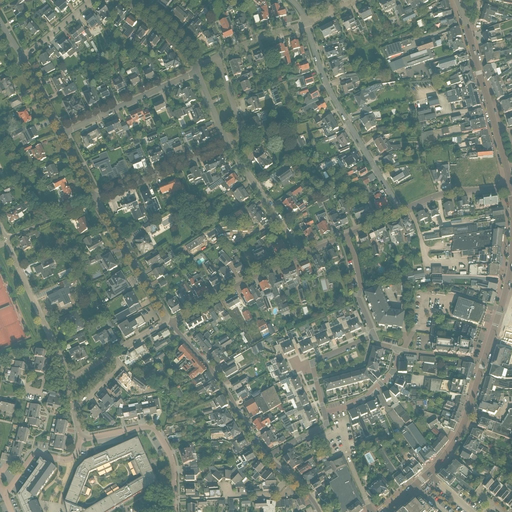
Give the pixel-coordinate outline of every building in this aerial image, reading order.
[(22,13),(18,5),(22,3),(21,3),(25,1),(24,0),(18,0),(20,1),(17,3),(16,2),(10,5),(12,9),(13,8),(15,12),(14,13),(16,16),(16,17),(22,13)] [(62,0),(59,0),(54,4),(57,8),(55,9),(59,14),(61,12),(61,13),(64,11),(64,10),(67,8),(63,2),(62,1),(62,0)] [(268,12),(265,2),(263,0),(253,0),(253,1),(257,3),(260,6),(261,8),(260,8),(262,14),(254,17),(255,23),(260,22),(260,23),(267,21),(266,17),(269,16),(268,12)] [(382,8),(384,10),(385,13),(392,9),(391,8),(395,6),(392,0),(388,0),(383,3),(382,2),(379,3),(381,7),(381,8),(382,8)] [(425,7),(424,4),(422,5),(419,0),(404,0),(407,6),(410,4),(414,12),(425,7)] [(448,1),(440,3),(441,6),(437,7),(438,11),(442,10),(450,8),(448,1)] [(280,10),(278,5),(272,7),(273,12),(269,13),(271,19),(275,18),(275,19),(286,16),(284,8),(280,10)] [(490,13),(495,14),(503,16),(504,13),(491,9),(492,7),(484,5),(482,10),(490,13)] [(96,11),(98,13),(99,14),(98,15),(97,15),(98,16),(99,17),(100,17),(101,18),(103,21),(107,18),(107,17),(108,17),(108,12),(108,11),(107,10),(104,6),(100,9),(99,8),(96,11)] [(175,17),(177,19),(184,12),(185,10),(180,6),(177,8),(172,14),(173,14),(175,16),(175,17)] [(396,8),(400,16),(401,17),(405,15),(401,6),(400,7),(396,8)] [(119,19),(116,23),(117,23),(115,26),(118,28),(127,16),(124,14),(126,11),(122,9),(122,10),(118,7),(114,12),(115,12),(122,17),(119,20),(119,19)] [(371,8),(368,9),(360,13),(359,13),(361,17),(363,21),(372,17),(374,21),(375,21),(376,22),(379,21),(376,14),(374,15),(371,8)] [(450,12),(450,10),(450,8),(442,10),(443,12),(437,13),(433,15),(434,19),(438,17),(442,15),(443,18),(451,15),(452,14),(451,13),(450,12)] [(55,17),(52,13),(52,12),(50,10),(49,9),(47,10),(42,14),(40,10),(39,11),(43,16),(44,16),(49,22),(50,22),(55,18),(55,17)] [(43,16),(39,11),(35,14),(40,20),(43,17),(43,16)] [(189,23),(195,17),(190,13),(188,15),(184,12),(177,19),(180,21),(182,23),(186,20),(189,23)] [(403,23),(415,17),(413,12),(401,18),(403,23)] [(88,18),(85,21),(89,26),(88,27),(91,31),(92,30),(96,27),(97,28),(102,25),(100,23),(98,18),(97,17),(95,14),(92,17),(90,15),(87,17),(88,18)] [(240,21),(235,23),(237,27),(238,26),(240,32),(245,29),(248,28),(246,24),(245,23),(248,22),(245,15),(242,16),(243,19),(240,21)] [(491,18),(489,18),(481,15),(479,21),(490,24),(491,18)] [(363,31),(362,29),(359,23),(355,25),(351,16),(347,18),(348,19),(342,22),(343,23),(342,24),(343,25),(343,24),(346,31),(351,29),(352,32),(354,31),(355,31),(355,30),(358,29),(360,33),(363,31)] [(127,40),(134,31),(131,29),(137,23),(130,17),(128,19),(127,18),(124,22),(126,23),(123,26),(124,26),(123,28),(126,30),(124,34),(125,34),(123,36),(127,40)] [(457,22),(456,21),(455,21),(454,17),(442,21),(441,18),(436,19),(438,25),(440,24),(441,26),(447,24),(448,27),(456,24),(457,23),(457,22)] [(26,21),(23,22),(18,24),(20,27),(25,24),(34,35),(39,31),(33,23),(32,23),(29,19),(26,21)] [(226,19),(219,22),(224,32),(222,33),(224,39),(233,35),(229,28),(226,19)] [(422,20),(416,22),(419,28),(424,26),(422,20)] [(189,29),(192,32),(191,33),(194,35),(193,35),(194,35),(197,38),(202,34),(202,33),(200,30),(200,29),(200,30),(197,27),(201,24),(198,21),(195,24),(192,26),(189,29),(189,30),(189,29)] [(320,30),(324,38),(329,36),(329,35),(335,32),(336,33),(337,32),(338,34),(342,32),(338,25),(333,28),(332,24),(328,26),(328,27),(325,28),(325,27),(320,30)] [(497,41),(496,38),(494,30),(500,29),(498,25),(488,28),(489,32),(487,33),(486,33),(483,34),(481,36),(484,40),(485,40),(485,43),(491,41),(492,42),(497,41)] [(80,27),(75,31),(79,36),(83,40),(81,42),(83,45),(87,42),(84,39),(85,38),(81,34),(84,32),(83,31),(80,27)] [(135,36),(138,38),(141,40),(138,44),(141,47),(142,45),(146,40),(143,38),(144,37),(148,31),(148,30),(146,28),(145,29),(142,27),(138,32),(135,36)] [(461,37),(459,29),(459,28),(451,31),(447,33),(449,38),(447,39),(448,42),(458,39),(457,38),(461,37),(461,36),(461,37)] [(75,31),(70,35),(74,40),(75,41),(76,43),(76,44),(80,42),(81,42),(83,40),(79,36),(75,31)] [(215,38),(214,35),(213,35),(209,36),(208,32),(203,34),(206,38),(209,45),(213,43),(213,44),(216,42),(216,43),(216,42),(214,38),(215,38)] [(155,47),(157,44),(160,40),(154,36),(149,42),(146,40),(143,45),(146,47),(147,45),(150,47),(152,45),(155,47)] [(439,37),(434,39),(437,47),(442,45),(439,37)] [(58,44),(58,45),(62,50),(59,52),(62,56),(65,54),(66,54),(67,54),(73,48),(74,48),(72,45),(72,44),(70,41),(69,40),(66,42),(64,39),(64,40),(58,45),(58,44)] [(411,43),(410,40),(393,45),(391,46),(381,49),(386,60),(389,58),(403,54),(401,48),(410,45),(411,44),(411,43)] [(419,54),(430,50),(434,48),(431,41),(416,46),(419,54)] [(464,45),(463,45),(461,44),(461,41),(455,43),(456,43),(453,44),(454,49),(452,50),(453,53),(459,51),(459,53),(465,51),(464,45)] [(304,53),(303,47),(300,48),(298,42),(291,43),(293,50),(294,54),(300,52),(301,55),(303,55),(305,60),(310,58),(308,52),(304,53)] [(503,43),(482,48),(486,65),(504,60),(506,63),(511,59),(511,56),(507,60),(506,59),(507,59),(503,43)] [(162,55),(165,51),(168,47),(164,44),(158,52),(162,55)] [(286,61),(287,65),(291,64),(290,60),(288,52),(285,53),(283,45),(273,48),(274,53),(278,52),(278,54),(279,54),(280,57),(285,56),(286,61)] [(337,59),(339,58),(342,57),(339,48),(337,48),(336,45),(328,48),(329,51),(326,52),(328,59),(331,58),(332,58),(332,57),(336,56),(337,59)] [(45,52),(46,55),(39,58),(39,59),(40,59),(44,66),(45,68),(42,70),(45,75),(55,70),(52,64),(51,65),(48,59),(50,57),(50,56),(54,53),(58,58),(60,57),(58,53),(54,48),(50,51),(48,50),(45,52)] [(430,50),(419,54),(401,60),(405,69),(433,59),(430,50)] [(254,64),(255,68),(258,67),(257,64),(261,63),(260,60),(264,59),(264,60),(267,59),(266,55),(263,56),(262,57),(260,53),(254,55),(256,62),(256,61),(256,63),(254,64)] [(167,70),(173,67),(175,66),(176,67),(181,65),(177,57),(176,58),(174,54),(167,57),(169,60),(163,63),(167,70)] [(457,65),(456,65),(468,61),(466,54),(454,58),(438,62),(442,74),(453,71),(452,67),(457,65)] [(343,65),(341,61),(344,60),(343,57),(342,57),(339,58),(340,61),(338,62),(330,65),(332,71),(341,68),(340,66),(343,65)] [(229,63),(232,70),(239,67),(243,66),(242,63),(241,60),(229,63)] [(309,73),(309,72),(308,70),(309,69),(307,63),(299,65),(298,63),(295,64),(297,71),(301,69),(302,72),(301,72),(302,75),(309,73)] [(440,75),(438,71),(436,72),(433,64),(430,65),(434,77),(440,75)] [(483,68),(485,74),(496,71),(494,64),(490,65),(491,65),(483,68)] [(468,65),(463,66),(460,67),(462,73),(456,75),(457,76),(458,76),(458,77),(463,76),(463,75),(470,72),(468,65)] [(241,74),(240,70),(244,69),(243,66),(239,67),(232,70),(234,76),(241,74)] [(129,79),(130,82),(132,86),(133,86),(136,84),(135,84),(139,83),(140,83),(136,76),(140,74),(137,67),(134,68),(136,72),(135,73),(134,72),(127,76),(129,79)] [(335,78),(343,75),(345,74),(346,73),(345,70),(344,71),(343,67),(341,68),(332,71),(335,78)] [(489,81),(493,91),(501,87),(499,83),(501,83),(499,80),(505,76),(511,71),(511,68),(503,73),(498,77),(495,78),(494,79),(489,81)] [(144,74),(145,76),(147,81),(151,79),(154,77),(154,78),(155,77),(151,71),(148,72),(147,70),(142,72),(144,74)] [(498,76),(496,71),(485,74),(487,81),(498,76)] [(460,81),(463,80),(465,88),(475,85),(470,72),(463,75),(463,76),(458,77),(459,79),(455,80),(452,81),(451,82),(450,82),(451,86),(461,83),(460,81)] [(57,78),(53,80),(59,92),(62,90),(64,94),(65,97),(72,93),(69,87),(65,89),(61,80),(63,79),(61,75),(59,77),(57,78)] [(313,83),(311,76),(304,79),(303,80),(302,76),(293,79),(294,81),(298,79),(301,89),(306,88),(305,85),(306,85),(313,83)] [(358,77),(346,79),(347,82),(347,83),(341,85),(345,95),(349,93),(349,94),(352,94),(351,91),(353,90),(351,84),(359,81),(358,79),(358,77)] [(114,85),(116,88),(118,93),(125,89),(120,78),(116,79),(117,81),(113,83),(114,85)] [(8,79),(1,83),(0,80),(0,89),(1,90),(3,93),(6,92),(10,98),(16,95),(15,93),(14,91),(13,91),(11,87),(12,86),(9,80),(8,79)] [(85,98),(89,107),(93,105),(96,103),(96,102),(94,99),(94,98),(97,96),(90,79),(86,81),(88,85),(88,86),(90,91),(87,92),(89,96),(85,98)] [(110,86),(108,81),(107,81),(106,79),(102,81),(104,85),(100,87),(102,91),(99,93),(102,99),(103,99),(106,98),(105,98),(109,96),(110,96),(107,89),(108,87),(110,86)] [(245,92),(246,95),(251,93),(247,81),(239,84),(241,93),(245,92)] [(375,96),(373,93),(383,88),(381,85),(375,86),(357,93),(359,96),(355,98),(360,109),(366,107),(365,105),(366,104),(363,98),(368,95),(370,99),(371,100),(372,100),(373,100),(374,100),(375,99),(375,98),(375,96)] [(478,97),(475,85),(465,88),(455,91),(450,92),(447,93),(448,98),(450,97),(451,103),(457,102),(465,100),(478,97)] [(506,88),(505,86),(501,87),(493,91),(497,100),(505,97),(507,96),(506,92),(503,93),(502,90),(506,88)] [(283,107),(276,87),(272,88),(273,93),(271,94),(275,106),(277,105),(278,108),(283,107)] [(189,103),(190,103),(196,100),(193,94),(192,94),(189,89),(183,91),(183,92),(181,91),(177,90),(175,96),(178,97),(179,94),(182,95),(186,94),(189,103)] [(316,90),(309,94),(310,95),(308,96),(308,98),(310,101),(313,100),(319,96),(319,95),(318,93),(317,93),(316,90)] [(261,110),(258,99),(258,98),(257,95),(255,95),(255,96),(252,97),(253,100),(247,102),(249,106),(247,106),(248,107),(248,106),(249,110),(251,110),(252,113),(253,112),(254,113),(254,114),(260,112),(259,112),(259,110),(261,110)] [(18,97),(9,102),(12,109),(22,104),(18,97)] [(478,97),(465,100),(466,108),(472,107),(472,108),(481,106),(478,97)] [(85,109),(83,105),(81,100),(75,103),(72,98),(63,102),(64,103),(65,103),(67,106),(65,107),(68,113),(69,113),(71,116),(70,116),(71,119),(81,115),(79,112),(85,109)] [(439,105),(437,98),(428,100),(429,108),(439,105)] [(511,98),(501,103),(505,114),(509,113),(511,111),(511,98)] [(166,108),(165,106),(163,102),(153,106),(156,113),(160,111),(160,110),(166,108)] [(314,104),(312,104),(313,107),(314,109),(313,109),(314,111),(318,109),(320,112),(322,111),(326,108),(323,102),(320,104),(318,105),(316,106),(315,107),(314,104)] [(190,103),(189,103),(185,105),(186,107),(172,113),(174,117),(175,117),(177,121),(181,119),(180,118),(188,115),(188,114),(191,113),(195,124),(205,120),(203,115),(202,115),(199,110),(194,112),(193,110),(191,105),(190,103)] [(303,110),(301,111),(302,114),(304,113),(313,109),(314,109),(313,107),(312,104),(302,109),(303,110)] [(431,114),(430,108),(417,112),(418,117),(431,114)] [(24,125),(27,123),(32,121),(32,120),(30,117),(29,117),(25,110),(18,113),(24,125)] [(141,110),(135,112),(139,120),(142,119),(144,123),(151,119),(147,111),(144,112),(144,113),(142,114),(141,110)] [(131,124),(139,120),(135,112),(130,115),(131,119),(129,120),(129,119),(126,121),(129,127),(132,125),(131,124)] [(254,130),(263,127),(262,122),(266,121),(265,116),(267,116),(266,112),(257,115),(258,118),(249,121),(251,125),(252,125),(254,130)] [(424,116),(418,117),(417,117),(418,124),(426,122),(426,121),(436,118),(435,113),(424,116)] [(373,122),(376,120),(373,115),(370,117),(361,122),(364,127),(373,122)] [(484,119),(483,115),(475,116),(470,117),(467,118),(464,119),(465,124),(477,121),(484,119)] [(318,116),(313,119),(316,125),(321,122),(318,116)] [(334,122),(331,116),(323,120),(325,125),(324,126),(325,128),(334,122)] [(477,121),(465,124),(460,125),(462,133),(472,131),(472,134),(478,133),(479,133),(487,131),(484,119),(477,121)] [(129,130),(125,123),(120,125),(118,121),(115,122),(114,122),(112,123),(112,124),(111,124),(115,133),(117,136),(125,132),(130,141),(133,140),(129,130)] [(330,133),(338,128),(339,127),(337,125),(336,126),(334,122),(325,128),(322,129),(323,131),(327,129),(330,133)] [(373,122),(364,127),(367,132),(376,127),(373,122)] [(112,134),(115,133),(111,124),(108,125),(105,127),(110,138),(113,137),(112,134)] [(38,137),(34,129),(28,132),(26,127),(15,131),(18,135),(22,133),(28,144),(35,140),(34,139),(38,137)] [(93,145),(91,141),(92,141),(91,137),(96,135),(97,137),(101,135),(100,133),(98,128),(95,130),(94,130),(87,134),(82,137),(86,144),(85,144),(87,148),(86,148),(87,148),(93,145)] [(193,129),(190,130),(184,133),(186,136),(191,134),(193,137),(196,136),(200,134),(203,141),(210,138),(205,128),(198,131),(195,133),(193,129)] [(472,135),(469,136),(470,139),(470,141),(471,141),(476,140),(481,139),(481,138),(488,137),(487,131),(479,133),(478,133),(478,135),(473,136),(472,135)] [(149,143),(158,139),(156,133),(146,137),(149,143)] [(336,134),(327,138),(324,139),(325,139),(322,140),(323,143),(329,141),(337,138),(336,134)] [(345,147),(350,144),(345,134),(340,137),(336,139),(341,149),(339,150),(340,153),(349,149),(348,146),(346,147),(345,147)] [(304,145),(299,137),(294,140),(298,148),(304,145)] [(468,142),(465,143),(467,149),(470,148),(469,143),(471,143),(472,145),(475,145),(475,147),(482,145),(490,144),(488,137),(481,138),(481,139),(476,140),(471,141),(470,141),(470,142),(468,142)] [(175,145),(173,139),(168,142),(166,138),(160,140),(166,155),(171,152),(174,151),(175,154),(182,151),(181,148),(182,147),(180,143),(175,145)] [(376,142),(374,143),(377,148),(384,145),(383,143),(383,142),(386,141),(384,138),(381,140),(380,138),(376,139),(375,140),(376,142)] [(384,145),(377,148),(380,154),(385,151),(387,153),(393,150),(393,151),(400,150),(400,146),(391,146),(388,142),(384,145)] [(163,157),(161,151),(163,150),(160,143),(158,144),(160,149),(155,151),(155,150),(152,151),(147,153),(149,157),(150,157),(152,163),(159,160),(159,159),(163,157)] [(476,150),(477,153),(487,152),(492,151),(490,144),(482,145),(475,147),(471,148),(472,151),(476,150)] [(41,161),(41,162),(46,159),(44,155),(45,155),(40,146),(36,148),(28,152),(30,156),(34,154),(36,159),(35,159),(37,163),(41,161)] [(134,156),(128,158),(130,163),(131,163),(132,165),(132,167),(133,166),(135,170),(143,167),(141,164),(141,162),(142,162),(142,163),(145,162),(146,162),(143,155),(140,149),(136,151),(138,155),(134,157),(134,156)] [(263,171),(273,164),(269,159),(268,161),(266,159),(259,149),(255,152),(258,157),(254,159),(258,164),(263,171)] [(395,163),(391,156),(394,154),(393,152),(392,151),(387,154),(389,157),(384,160),(388,167),(390,166),(392,169),(395,167),(399,165),(397,162),(395,163)] [(356,165),(356,164),(361,162),(356,153),(352,155),(352,156),(343,161),(344,164),(346,163),(349,168),(356,164),(356,165)] [(111,171),(107,162),(109,161),(106,154),(100,156),(92,159),(95,167),(96,166),(97,169),(99,168),(101,173),(106,171),(109,181),(114,179),(114,178),(117,176),(117,175),(121,174),(119,169),(124,166),(123,162),(119,164),(119,165),(117,166),(118,167),(116,168),(116,169),(111,171)] [(223,177),(226,175),(231,172),(230,172),(228,173),(227,170),(225,167),(226,167),(225,166),(224,162),(224,161),(223,158),(216,160),(217,161),(219,167),(220,169),(222,174),(223,177)] [(493,158),(476,159),(477,183),(489,182),(489,170),(494,170),(493,158)] [(288,170),(294,166),(295,165),(294,163),(296,161),(295,159),(292,161),(292,160),(282,167),(284,170),(280,173),(279,173),(278,174),(277,175),(278,176),(277,177),(284,186),(287,184),(285,181),(289,179),(290,180),(293,177),(288,170)] [(219,167),(217,161),(212,163),(212,162),(208,164),(208,165),(204,167),(205,167),(207,173),(204,174),(209,184),(210,185),(214,182),(210,172),(211,171),(210,170),(219,167)] [(51,178),(52,178),(54,177),(55,177),(55,176),(58,175),(58,174),(54,167),(54,166),(47,170),(42,172),(44,174),(48,173),(51,178)] [(367,173),(364,167),(360,169),(359,167),(352,171),(353,173),(357,171),(360,177),(367,173)] [(209,184),(204,174),(200,175),(197,168),(190,171),(192,175),(191,175),(187,177),(189,181),(193,180),(193,179),(194,179),(195,181),(200,179),(200,181),(202,180),(206,185),(209,184)] [(396,174),(390,178),(394,183),(397,181),(398,183),(399,183),(398,182),(401,181),(399,178),(402,176),(405,175),(407,173),(408,173),(406,168),(393,170),(396,174)] [(433,171),(430,171),(434,182),(435,182),(435,183),(437,183),(438,182),(438,181),(441,181),(441,182),(441,185),(445,184),(447,184),(446,179),(449,178),(448,170),(445,170),(437,172),(437,171),(433,171)] [(216,183),(208,188),(211,192),(220,185),(223,189),(228,186),(230,189),(235,185),(234,185),(239,181),(234,175),(225,181),(225,182),(224,183),(221,179),(220,180),(216,183)] [(66,177),(61,180),(47,187),(50,193),(61,187),(63,191),(65,196),(62,198),(64,202),(74,197),(69,188),(68,189),(65,184),(63,185),(61,180),(66,178),(66,177)] [(160,190),(162,194),(162,195),(174,190),(175,192),(179,190),(178,188),(181,187),(182,190),(185,189),(183,184),(180,185),(178,179),(168,183),(168,184),(165,185),(166,187),(160,190)] [(11,191),(10,191),(14,189),(13,186),(9,187),(3,190),(5,193),(6,196),(0,198),(4,206),(10,204),(8,199),(10,198),(9,195),(7,192),(11,191)] [(294,197),(302,191),(299,186),(290,192),(294,197)] [(240,204),(244,201),(249,198),(242,189),(238,192),(235,194),(233,190),(226,194),(229,198),(234,195),(240,204)] [(155,212),(161,209),(156,197),(152,199),(149,191),(141,194),(145,204),(149,202),(149,204),(152,203),(154,207),(153,208),(155,212)] [(389,207),(385,199),(383,200),(379,191),(376,193),(377,196),(383,209),(389,207)] [(383,209),(377,196),(376,193),(373,194),(377,203),(374,204),(378,212),(383,209)] [(493,206),(498,205),(496,196),(496,195),(483,197),(483,196),(483,197),(483,199),(478,200),(478,199),(478,200),(477,201),(476,201),(476,202),(477,204),(476,204),(477,204),(478,205),(478,206),(479,206),(479,205),(480,205),(480,208),(484,207),(488,206),(488,207),(489,207),(489,206),(493,206)] [(287,201),(283,204),(287,209),(293,204),(296,202),(297,201),(295,199),(293,197),(287,201)] [(461,203),(457,203),(459,212),(463,212),(462,207),(468,206),(467,199),(466,199),(465,198),(464,199),(461,199),(461,203)] [(146,217),(142,207),(139,208),(135,199),(124,204),(121,205),(123,209),(126,208),(127,211),(134,208),(138,220),(146,217)] [(25,204),(18,206),(14,208),(16,212),(8,216),(11,223),(14,222),(15,223),(19,221),(19,219),(17,216),(27,209),(25,205),(31,202),(30,201),(25,204)] [(293,204),(287,209),(290,215),(294,212),(298,209),(301,212),(306,208),(301,202),(298,204),(296,202),(293,204)] [(447,217),(447,214),(454,213),(452,203),(444,205),(445,210),(443,211),(444,218),(447,217)] [(366,204),(359,207),(363,217),(370,214),(366,206),(366,204)] [(255,217),(259,223),(262,227),(266,224),(263,221),(266,219),(261,212),(260,213),(254,205),(247,210),(254,219),(255,217)] [(439,216),(438,212),(439,211),(438,209),(437,209),(436,206),(428,208),(431,216),(435,215),(436,217),(439,216)] [(357,220),(363,217),(359,207),(356,208),(358,212),(354,213),(357,220)] [(342,226),(348,223),(344,214),(347,213),(345,209),(342,210),(343,213),(340,214),(337,215),(339,219),(342,226)] [(241,210),(234,214),(237,218),(244,214),(241,210)] [(420,222),(423,220),(424,220),(425,224),(429,223),(429,224),(432,223),(430,217),(427,218),(426,215),(425,215),(424,212),(417,215),(418,215),(420,221),(420,222)] [(327,224),(330,223),(326,214),(325,213),(316,217),(319,225),(318,225),(320,231),(322,230),(323,234),(325,233),(325,234),(328,233),(328,232),(330,231),(327,224)] [(342,226),(339,219),(337,215),(333,217),(331,213),(327,215),(331,224),(333,223),(336,229),(342,226)] [(77,221),(81,226),(77,229),(80,234),(84,232),(90,228),(84,219),(81,220),(80,219),(78,216),(73,219),(76,222),(77,221)] [(411,233),(408,226),(410,224),(408,219),(407,219),(407,218),(406,219),(405,219),(404,219),(405,220),(402,221),(404,227),(403,228),(405,232),(407,235),(411,233)] [(154,220),(143,227),(147,234),(150,232),(158,227),(154,220)] [(312,220),(309,222),(304,224),(307,229),(303,231),(304,233),(305,237),(306,236),(308,241),(314,238),(309,226),(311,226),(311,225),(313,223),(312,220)] [(491,230),(494,230),(495,230),(504,229),(505,229),(504,220),(491,222),(492,226),(490,226),(491,230)] [(394,224),(399,237),(400,236),(401,237),(402,237),(400,231),(403,230),(400,222),(399,222),(397,223),(394,224)] [(394,224),(391,225),(390,225),(389,226),(388,227),(391,234),(394,233),(396,239),(397,243),(400,242),(399,238),(399,237),(394,224)] [(382,235),(383,237),(384,238),(383,238),(384,241),(389,239),(384,225),(373,230),(376,238),(378,242),(381,240),(379,236),(382,235)] [(425,241),(453,237),(478,233),(477,230),(477,226),(450,229),(451,231),(447,231),(445,230),(445,232),(441,232),(441,235),(425,237),(425,241)] [(504,232),(504,230),(504,229),(495,230),(494,230),(491,230),(482,232),(478,233),(453,237),(453,241),(473,237),(483,236),(501,236),(503,236),(504,233),(504,232)] [(39,237),(39,235),(37,231),(19,238),(20,241),(19,241),(24,251),(30,248),(26,239),(35,235),(36,238),(39,237)] [(139,240),(136,241),(138,245),(137,246),(140,251),(141,251),(143,254),(148,251),(147,251),(152,248),(152,247),(153,246),(151,242),(149,243),(149,242),(148,239),(147,239),(146,237),(144,238),(142,235),(138,238),(139,240)] [(359,239),(361,245),(365,243),(368,249),(371,247),(368,242),(369,241),(366,236),(359,239)] [(500,249),(501,236),(483,236),(473,237),(453,241),(452,253),(461,252),(468,251),(472,250),(492,248),(500,249)] [(90,252),(98,247),(100,251),(104,249),(102,245),(103,245),(100,239),(92,243),(89,237),(83,241),(87,246),(86,246),(90,252)] [(196,240),(180,250),(184,256),(200,245),(203,243),(200,237),(196,240)] [(257,242),(259,246),(256,247),(258,251),(257,251),(256,251),(256,253),(253,254),(256,260),(265,256),(262,250),(261,248),(264,246),(260,240),(257,242)] [(278,242),(275,243),(275,244),(271,245),(276,255),(279,253),(279,252),(285,249),(283,242),(279,244),(278,242)] [(461,258),(468,257),(477,257),(481,256),(487,256),(500,257),(501,249),(500,249),(492,248),(472,250),(468,251),(461,252),(461,258)] [(149,267),(153,264),(161,260),(155,251),(151,253),(153,256),(151,257),(150,255),(145,258),(146,260),(145,260),(149,267)] [(222,257),(228,265),(232,262),(225,254),(224,254),(222,251),(219,253),(222,257)] [(337,257),(336,254),(335,254),(334,251),(331,252),(330,251),(329,252),(329,253),(328,253),(332,265),(340,262),(338,257),(337,257)] [(109,271),(117,267),(110,255),(102,259),(102,260),(101,261),(108,272),(109,271)] [(170,261),(169,260),(170,259),(168,255),(162,259),(165,264),(170,261)] [(322,261),(322,260),(320,260),(319,256),(313,259),(315,265),(317,271),(325,268),(323,263),(324,263),(323,261),(322,261)] [(499,266),(500,257),(487,256),(481,256),(480,265),(499,266)] [(34,268),(34,269),(37,274),(40,272),(41,272),(43,275),(42,275),(44,279),(53,275),(49,267),(55,264),(52,257),(40,263),(41,265),(34,269),(34,268)] [(228,265),(222,257),(219,259),(225,267),(228,265)] [(232,262),(232,264),(235,268),(234,268),(237,273),(244,270),(237,257),(234,258),(235,260),(232,262)] [(303,272),(305,277),(313,274),(311,269),(308,262),(299,266),(302,272),(303,272)] [(493,278),(498,279),(499,267),(470,265),(469,276),(493,278)] [(217,272),(216,271),(213,266),(212,267),(210,268),(207,270),(207,271),(211,276),(217,272)] [(163,276),(160,272),(165,270),(163,267),(159,269),(153,273),(157,280),(163,276)] [(232,276),(227,268),(225,269),(225,268),(220,271),(222,275),(225,280),(232,276)] [(291,268),(288,270),(291,278),(293,282),(299,280),(298,279),(299,278),(298,275),(295,268),(291,269),(291,268)] [(286,284),(288,287),(294,284),(293,282),(291,278),(288,270),(285,271),(285,272),(282,273),(285,281),(286,284)] [(415,282),(420,281),(425,280),(424,270),(413,272),(414,275),(415,281),(415,282)] [(125,290),(122,284),(125,282),(124,280),(125,280),(121,273),(115,276),(116,277),(112,279),(115,285),(111,287),(113,290),(110,291),(109,291),(109,292),(107,293),(111,299),(115,297),(115,296),(125,290)] [(209,282),(210,283),(212,287),(219,283),(214,274),(211,276),(213,280),(212,280),(209,282)] [(198,298),(203,295),(193,277),(192,278),(189,275),(186,276),(189,281),(190,281),(192,286),(194,285),(197,290),(194,292),(198,298)] [(204,286),(198,275),(193,277),(203,295),(208,293),(204,286)] [(273,275),(268,277),(270,284),(273,292),(272,292),(275,299),(279,297),(276,288),(280,287),(281,287),(282,287),(283,286),(283,285),(281,280),(276,282),(273,275)] [(432,283),(432,284),(442,284),(442,280),(436,279),(436,276),(432,276),(432,280),(432,283)] [(63,282),(66,287),(73,284),(70,278),(63,282)] [(478,283),(478,287),(483,288),(491,290),(496,291),(498,282),(493,281),(490,280),(489,286),(478,283)] [(266,282),(260,284),(262,289),(265,297),(271,294),(268,286),(266,282)] [(401,283),(393,285),(397,296),(405,297),(404,286),(404,283),(401,283)] [(261,304),(259,300),(261,299),(257,291),(254,286),(249,289),(251,293),(255,300),(257,303),(256,303),(257,306),(261,304)] [(65,306),(69,304),(71,303),(64,289),(58,292),(59,293),(56,294),(56,293),(48,297),(50,302),(51,304),(52,304),(59,301),(58,299),(61,298),(65,306)] [(377,289),(365,294),(379,326),(385,326),(385,328),(388,329),(388,327),(402,329),(403,316),(388,314),(377,289)] [(247,302),(249,306),(251,306),(255,304),(252,297),(251,297),(247,290),(242,293),(245,299),(246,299),(247,302)] [(178,291),(175,293),(180,301),(182,303),(184,307),(190,304),(188,301),(191,299),(189,296),(188,297),(186,293),(184,295),(183,293),(181,295),(178,291)] [(129,309),(120,314),(123,319),(137,312),(134,307),(138,304),(137,301),(133,293),(123,298),(129,309)] [(494,305),(495,299),(483,295),(482,301),(486,303),(485,303),(494,305)] [(172,300),(167,303),(169,307),(169,308),(173,314),(180,310),(178,306),(178,305),(180,304),(175,297),(172,299),(172,300)] [(275,298),(274,299),(275,300),(278,307),(277,307),(278,309),(280,315),(290,311),(288,303),(282,306),(280,301),(281,301),(279,297),(275,299),(275,298)] [(235,306),(240,303),(237,298),(232,300),(226,304),(229,309),(235,306)] [(263,300),(267,311),(271,309),(267,298),(263,300)] [(487,308),(474,304),(463,301),(458,299),(455,311),(454,311),(453,311),(452,311),(451,312),(451,313),(451,314),(451,315),(451,316),(452,316),(453,316),(453,317),(481,326),(487,308)] [(220,305),(215,308),(217,312),(219,315),(221,314),(223,316),(222,316),(225,321),(230,318),(228,313),(225,315),(224,312),(220,305)] [(208,311),(214,322),(218,319),(213,309),(208,311)] [(243,314),(245,318),(247,322),(252,319),(248,311),(243,314)] [(355,318),(351,319),(356,331),(358,330),(361,329),(358,323),(361,322),(357,311),(353,312),(355,318)] [(80,330),(84,329),(76,312),(72,314),(63,318),(58,321),(58,320),(58,321),(61,328),(62,328),(65,326),(67,326),(66,325),(68,325),(68,324),(71,322),(75,333),(80,330)] [(118,327),(125,339),(135,334),(132,330),(133,329),(133,330),(136,328),(135,328),(136,327),(137,329),(145,324),(141,316),(132,322),(129,324),(127,321),(118,327)] [(200,316),(193,319),(198,330),(205,326),(203,322),(200,316)] [(344,316),(341,318),(345,329),(348,328),(350,333),(354,332),(356,331),(351,319),(346,321),(344,316)] [(343,330),(345,329),(341,318),(337,319),(339,324),(335,326),(340,339),(342,338),(342,337),(345,335),(343,330)] [(198,330),(193,319),(186,323),(190,330),(196,327),(198,330)] [(217,324),(220,322),(218,319),(214,322),(210,324),(216,333),(219,331),(216,326),(218,325),(217,324)] [(476,332),(477,328),(457,321),(456,326),(476,332)] [(268,330),(266,326),(264,322),(257,326),(261,333),(268,330)] [(328,323),(325,325),(329,336),(332,335),(335,340),(338,339),(338,340),(340,339),(335,326),(330,328),(328,323)] [(271,324),(266,326),(268,330),(271,336),(276,334),(271,324)] [(327,337),(329,336),(325,325),(321,326),(323,331),(319,333),(324,345),(326,344),(329,342),(327,337)] [(473,341),(476,332),(456,326),(454,330),(462,332),(460,337),(466,339),(473,341)] [(96,334),(102,345),(109,341),(111,340),(113,343),(117,341),(115,337),(111,330),(106,333),(104,329),(96,334)] [(154,340),(157,339),(162,336),(164,339),(170,335),(167,329),(152,337),(154,340)] [(312,330),(309,332),(314,343),(316,341),(319,347),(322,345),(322,346),(324,345),(319,333),(314,335),(312,330)] [(80,344),(84,342),(87,341),(84,336),(86,335),(84,332),(77,335),(77,334),(72,336),(74,341),(77,339),(80,344)] [(197,336),(194,339),(199,346),(206,341),(209,338),(211,336),(207,332),(204,335),(205,336),(203,338),(200,334),(197,336)] [(239,334),(245,344),(247,342),(241,332),(239,334)] [(311,344),(314,343),(309,332),(305,333),(307,338),(303,340),(308,352),(310,351),(313,349),(311,344)] [(501,340),(499,346),(511,349),(511,354),(508,367),(507,371),(509,371),(511,370),(511,333),(505,332),(504,338),(506,339),(505,341),(501,340)] [(292,345),(295,344),(293,339),(290,333),(287,335),(289,340),(285,342),(290,353),(292,352),(291,352),(294,351),(292,345)] [(220,345),(229,339),(227,336),(218,341),(220,345)] [(435,336),(434,344),(433,351),(453,353),(454,353),(458,354),(459,353),(471,355),(471,354),(473,354),(473,349),(472,349),(473,343),(468,342),(458,340),(459,339),(440,337),(435,336)] [(293,339),(295,344),(297,350),(301,348),(303,354),(306,352),(306,353),(308,352),(303,340),(298,342),(296,337),(293,339)] [(232,342),(229,339),(220,345),(222,348),(232,342)] [(290,353),(285,342),(284,340),(283,339),(278,341),(279,345),(278,346),(277,345),(274,347),(276,353),(282,350),(284,355),(287,354),(288,354),(290,353)] [(165,341),(161,343),(160,344),(159,342),(155,345),(156,347),(154,347),(157,351),(167,345),(168,345),(165,341)] [(206,341),(199,346),(200,346),(206,354),(210,350),(212,348),(206,341)] [(265,351),(261,342),(255,346),(256,346),(258,350),(259,353),(265,351)] [(145,353),(148,351),(145,345),(142,347),(140,345),(134,348),(135,351),(135,350),(139,357),(141,356),(140,354),(144,351),(145,353)] [(177,355),(179,357),(188,349),(185,345),(178,350),(180,352),(177,355)] [(84,351),(82,352),(79,347),(68,352),(71,358),(74,357),(75,360),(77,360),(77,362),(87,357),(84,351)] [(494,355),(491,366),(501,369),(502,365),(508,367),(511,354),(511,351),(505,349),(501,348),(500,348),(497,347),(494,355)] [(45,355),(46,352),(36,349),(35,357),(37,357),(43,358),(44,355),(45,355)] [(185,358),(192,353),(188,349),(179,357),(177,359),(179,361),(181,359),(181,360),(184,357),(185,358)] [(211,356),(214,360),(223,354),(219,349),(211,356)] [(130,363),(130,362),(139,357),(135,350),(135,351),(129,354),(128,352),(121,356),(125,362),(127,365),(130,363)] [(230,360),(241,354),(239,351),(234,354),(228,358),(230,360)] [(154,364),(165,357),(163,353),(162,354),(160,352),(156,355),(157,357),(153,360),(152,361),(154,364)] [(183,369),(196,357),(192,354),(186,359),(185,360),(186,361),(180,366),(183,369)] [(227,358),(225,356),(223,354),(214,360),(218,365),(227,358)] [(145,365),(152,361),(153,360),(151,356),(143,361),(145,365)] [(45,366),(46,363),(44,363),(45,359),(47,359),(43,358),(37,357),(35,364),(45,366)] [(199,361),(196,357),(183,369),(185,371),(186,372),(191,368),(190,367),(192,365),(193,367),(199,361)] [(270,374),(274,372),(285,367),(285,365),(284,365),(283,362),(278,364),(276,358),(270,361),(271,364),(272,364),(273,366),(272,366),(272,365),(267,367),(270,374)] [(229,368),(223,372),(225,375),(225,376),(226,376),(227,377),(237,371),(233,364),(235,363),(233,359),(229,361),(226,363),(229,368)] [(370,361),(369,364),(378,367),(379,361),(369,359),(369,361),(370,361)] [(407,367),(408,367),(413,367),(414,362),(413,362),(410,361),(407,361),(404,361),(402,360),(402,364),(399,364),(398,373),(403,373),(407,374),(407,367)] [(458,368),(473,371),(475,366),(467,364),(467,362),(464,361),(459,360),(458,368)] [(12,368),(24,371),(25,368),(23,367),(24,364),(25,364),(26,364),(16,361),(14,368),(12,368)] [(191,377),(203,366),(200,362),(194,368),(195,369),(191,373),(191,372),(187,376),(190,378),(191,377)] [(33,371),(43,373),(45,366),(35,364),(33,371)] [(381,376),(377,372),(378,367),(369,364),(367,370),(371,370),(370,372),(378,380),(381,376)] [(435,375),(436,370),(436,367),(424,364),(423,373),(435,375)] [(491,370),(489,376),(494,377),(498,379),(498,378),(501,379),(501,378),(506,379),(511,379),(511,370),(509,371),(507,371),(508,367),(502,365),(501,369),(491,366),(490,369),(491,370)] [(197,377),(200,374),(201,375),(207,370),(203,366),(191,377),(190,378),(192,381),(196,376),(197,377)] [(286,369),(285,367),(274,372),(276,377),(277,378),(278,377),(279,379),(278,379),(280,383),(285,380),(283,374),(287,372),(286,369)] [(12,368),(10,375),(20,377),(21,374),(20,374),(20,370),(24,371),(12,368)] [(470,381),(473,371),(458,368),(456,368),(455,371),(462,372),(461,374),(460,379),(470,381)] [(366,371),(361,372),(363,382),(369,380),(368,380),(369,380),(373,384),(376,381),(370,375),(367,376),(366,371)] [(213,379),(209,372),(194,381),(197,385),(201,383),(202,385),(203,384),(206,382),(207,383),(213,379)] [(363,382),(361,372),(358,373),(358,372),(355,373),(358,383),(363,382)] [(128,378),(127,377),(123,374),(117,380),(122,385),(124,387),(128,383),(128,384),(131,381),(128,378)] [(20,377),(10,375),(9,382),(18,384),(19,384),(17,383),(18,380),(19,380),(20,377)] [(136,377),(132,382),(144,391),(148,386),(141,381),(139,379),(136,377)] [(248,385),(251,383),(247,377),(232,386),(235,392),(242,387),(240,384),(245,381),(248,385)] [(411,385),(412,378),(403,377),(402,380),(400,380),(399,381),(397,380),(396,381),(395,384),(395,385),(398,387),(405,390),(407,385),(411,385)] [(286,384),(288,389),(300,383),(299,381),(299,382),(297,378),(292,381),(291,378),(285,380),(280,383),(281,386),(286,384)] [(337,378),(334,378),(337,389),(342,387),(340,378),(337,379),(337,378)] [(511,382),(506,383),(506,384),(491,379),(486,378),(482,390),(491,393),(493,386),(505,389),(511,389),(511,382)] [(425,379),(424,391),(440,393),(446,393),(464,398),(467,384),(463,383),(425,379)] [(219,390),(214,381),(196,392),(198,395),(205,391),(206,392),(208,390),(211,391),(213,394),(219,390)] [(285,395),(287,399),(298,394),(296,391),(302,389),(300,386),(301,385),(300,383),(288,389),(290,393),(285,395)] [(117,398),(119,396),(118,394),(121,392),(113,384),(108,390),(117,398)] [(239,398),(239,399),(246,395),(244,391),(249,388),(247,386),(242,388),(243,389),(236,393),(237,396),(238,397),(239,398)] [(263,415),(278,406),(281,405),(281,404),(274,387),(261,394),(261,395),(244,405),(252,418),(262,412),(263,415)] [(410,393),(404,390),(405,390),(398,387),(397,389),(396,389),(395,390),(394,388),(393,388),(389,391),(391,393),(396,399),(401,394),(409,398),(410,393)] [(391,407),(393,410),(399,405),(398,403),(400,402),(391,393),(390,394),(389,394),(388,393),(388,392),(383,394),(383,395),(386,402),(391,400),(394,404),(391,406),(391,407)] [(466,399),(464,398),(446,393),(446,394),(452,396),(451,402),(452,403),(464,406),(466,399)] [(103,405),(107,408),(111,404),(113,402),(109,398),(104,394),(99,399),(104,404),(103,405)] [(299,397),(298,394),(287,399),(288,402),(293,400),(295,404),(308,399),(307,397),(305,397),(304,394),(299,397)] [(228,406),(223,396),(216,400),(215,398),(212,400),(217,408),(220,406),(222,409),(228,406)] [(380,410),(385,408),(380,396),(375,398),(380,410)] [(501,398),(500,398),(490,398),(481,396),(480,401),(481,402),(498,407),(501,398)] [(50,407),(53,408),(56,398),(49,397),(46,406),(47,406),(47,405),(51,406),(50,407)] [(56,398),(53,408),(56,409),(57,408),(60,408),(60,410),(63,400),(56,398)] [(119,398),(113,404),(117,408),(120,404),(123,402),(119,398)] [(160,409),(158,399),(152,401),(152,403),(148,404),(151,416),(153,415),(157,414),(156,410),(160,409)] [(292,411),(294,415),(305,410),(303,407),(309,404),(307,402),(309,401),(308,399),(295,404),(297,409),(292,411)] [(7,411),(9,402),(2,401),(1,403),(0,407),(0,410),(2,411),(2,410),(6,411),(6,412),(7,411)] [(446,405),(462,411),(464,406),(452,403),(451,402),(449,401),(448,401),(447,405),(446,405)] [(13,414),(15,404),(9,402),(7,411),(11,412),(10,413),(13,414)] [(148,416),(151,416),(148,404),(148,402),(142,403),(142,404),(138,405),(140,414),(143,413),(144,416),(148,416)] [(384,422),(378,407),(375,408),(372,402),(367,405),(369,410),(372,417),(377,415),(382,423),(384,422)] [(498,407),(481,402),(478,410),(494,414),(496,412),(497,412),(500,408),(498,407)] [(31,404),(29,411),(39,413),(40,410),(38,410),(39,406),(41,407),(41,406),(31,404)] [(95,419),(101,412),(98,410),(98,409),(94,405),(88,410),(91,413),(90,414),(95,419)] [(140,414),(138,405),(135,406),(135,407),(129,408),(131,420),(133,419),(137,418),(137,415),(140,414)] [(460,416),(462,411),(446,405),(444,405),(444,408),(454,411),(453,413),(460,416)] [(360,414),(363,421),(368,420),(372,425),(375,424),(372,417),(369,411),(369,410),(366,412),(364,406),(363,406),(358,409),(360,414)] [(131,420),(129,408),(123,410),(123,409),(119,408),(118,412),(117,417),(121,418),(124,417),(124,420),(128,420),(131,420)] [(486,430),(486,431),(497,435),(511,440),(511,409),(509,410),(509,414),(502,425),(480,418),(479,421),(478,424),(479,424),(478,427),(486,430)] [(300,416),(302,420),(314,415),(313,413),(311,410),(306,412),(305,410),(294,415),(295,418),(300,416)] [(366,428),(363,421),(360,414),(357,416),(355,410),(348,412),(349,414),(351,418),(349,418),(351,427),(358,424),(362,429),(366,428)] [(29,411),(28,418),(40,421),(40,420),(36,420),(37,416),(38,416),(39,413),(29,411)] [(222,412),(212,415),(214,421),(215,421),(216,424),(229,416),(228,414),(228,413),(227,411),(226,411),(222,413),(222,412)] [(114,420),(106,412),(102,416),(107,421),(110,424),(114,420)] [(445,419),(456,425),(457,425),(460,417),(451,414),(450,418),(446,417),(445,419)] [(253,423),(256,427),(269,420),(268,419),(272,417),(271,415),(262,420),(260,419),(253,423)] [(315,417),(314,415),(302,420),(304,425),(299,428),(301,432),(312,426),(310,423),(316,420),(314,417),(315,417)] [(229,416),(216,424),(217,424),(218,426),(219,426),(220,427),(221,428),(223,427),(226,426),(225,425),(228,424),(232,421),(232,420),(231,418),(230,418),(229,416)] [(39,424),(40,421),(28,418),(30,418),(28,425),(38,428),(38,427),(37,427),(38,423),(39,424)] [(438,422),(435,418),(427,424),(431,430),(434,428),(433,426),(438,422)] [(453,431),(456,425),(445,419),(443,418),(439,423),(442,425),(441,426),(442,427),(444,429),(445,427),(448,428),(451,430),(450,430),(451,431),(452,430),(453,431)] [(66,427),(67,423),(68,423),(61,421),(62,419),(59,419),(58,421),(57,427),(66,430),(67,427),(66,427)] [(270,422),(269,420),(256,427),(258,432),(266,427),(265,426),(270,422)] [(223,433),(223,434),(224,435),(225,436),(237,429),(234,424),(227,428),(229,430),(225,433),(223,433)] [(437,455),(437,454),(431,448),(430,446),(427,444),(413,424),(408,427),(406,429),(420,448),(424,454),(423,454),(424,455),(429,461),(435,456),(436,455),(437,455)] [(65,433),(66,430),(57,427),(55,435),(57,435),(63,436),(64,433),(65,433)] [(265,442),(272,438),(275,436),(272,432),(275,431),(273,427),(270,429),(271,431),(261,437),(265,442)] [(27,434),(28,431),(29,431),(23,429),(20,428),(19,428),(18,435),(28,437),(28,435),(27,434)] [(237,429),(225,436),(226,439),(227,439),(232,436),(233,438),(240,434),(237,429)] [(401,433),(412,449),(418,457),(424,466),(429,461),(424,455),(423,454),(424,454),(420,448),(406,429),(401,433)] [(496,439),(497,435),(486,431),(486,432),(485,434),(483,433),(476,430),(475,431),(473,430),(471,433),(470,435),(470,436),(480,440),(480,441),(483,443),(486,436),(496,439)] [(440,438),(436,442),(443,448),(445,446),(448,441),(445,437),(441,434),(439,437),(440,438)] [(27,441),(28,437),(18,435),(16,442),(25,444),(26,440),(27,441)] [(65,441),(66,437),(67,437),(63,436),(57,435),(55,442),(65,444),(66,441),(65,441)] [(280,439),(277,441),(276,439),(277,438),(276,436),(275,436),(272,438),(265,442),(268,448),(278,442),(279,445),(286,441),(283,437),(280,439)] [(384,444),(381,436),(376,438),(379,446),(384,444)] [(306,441),(309,447),(316,443),(313,437),(306,441)] [(92,458),(85,461),(78,469),(65,503),(66,511),(108,511),(118,506),(117,505),(122,502),(122,503),(126,501),(132,498),(148,489),(158,483),(156,478),(151,469),(149,465),(148,465),(146,461),(148,460),(143,450),(138,438),(100,455),(101,456),(96,458),(96,457),(92,459),(92,458)] [(466,443),(481,451),(487,454),(489,451),(483,448),(475,444),(476,442),(469,438),(466,443)] [(247,445),(243,439),(237,443),(238,445),(234,447),(236,449),(233,451),(236,455),(242,451),(240,448),(247,445)] [(22,450),(23,448),(22,447),(22,444),(26,445),(26,444),(25,444),(16,442),(14,442),(12,448),(22,450)] [(62,451),(63,447),(64,447),(65,444),(55,442),(54,449),(64,451),(62,451)] [(437,454),(443,448),(436,442),(431,448),(437,454)] [(464,448),(463,448),(471,452),(475,455),(476,453),(480,455),(481,451),(466,443),(465,445),(464,446),(464,447),(464,448)] [(192,445),(190,445),(183,447),(184,447),(185,450),(180,452),(182,459),(192,455),(191,452),(194,451),(192,445)] [(20,454),(21,454),(22,450),(12,448),(11,455),(14,456),(19,457),(20,454)] [(287,464),(288,464),(295,459),(297,458),(294,452),(295,451),(294,448),(286,453),(287,453),(289,455),(283,459),(287,464)] [(403,483),(404,484),(406,482),(396,469),(395,467),(391,461),(383,448),(378,451),(384,465),(383,465),(390,478),(392,482),(392,483),(392,484),(396,490),(401,486),(400,485),(403,483)] [(414,460),(418,457),(412,449),(408,452),(411,456),(408,459),(412,464),(408,467),(414,476),(422,469),(414,460)] [(468,461),(470,458),(474,461),(476,460),(477,458),(476,457),(463,450),(461,454),(462,454),(460,457),(468,461)] [(247,453),(243,455),(240,457),(238,458),(239,459),(242,463),(236,466),(238,470),(244,467),(249,465),(247,462),(255,458),(251,452),(248,454),(247,453)] [(198,467),(196,460),(194,461),(192,455),(182,459),(184,465),(189,463),(191,468),(195,467),(198,467)] [(406,482),(414,476),(408,467),(399,455),(396,457),(402,466),(396,469),(406,482)] [(12,462),(21,465),(23,458),(21,458),(21,457),(19,457),(14,456),(12,462)] [(328,483),(329,485),(340,511),(360,511),(363,510),(360,507),(363,505),(342,457),(329,463),(337,477),(328,483)] [(297,458),(295,459),(288,464),(289,464),(292,470),(302,464),(298,458),(297,458)] [(36,496),(39,492),(38,491),(39,489),(40,490),(41,490),(43,486),(42,485),(43,483),(45,484),(48,480),(46,479),(48,477),(49,478),(54,471),(52,471),(54,468),(48,463),(47,464),(41,459),(38,463),(37,465),(39,466),(18,496),(21,504),(22,506),(24,511),(41,511),(42,511),(40,509),(39,509),(39,508),(40,508),(38,505),(38,506),(38,505),(39,505),(38,502),(37,502),(37,503),(37,502),(36,502),(35,503),(33,499),(34,498),(35,499),(35,498),(34,498),(33,497),(35,495),(36,496)] [(455,459),(451,464),(468,479),(472,474),(466,469),(455,459)] [(300,475),(301,475),(315,467),(312,461),(297,470),(299,472),(298,473),(299,475),(300,475)] [(258,474),(262,470),(261,470),(263,467),(258,462),(253,469),(255,471),(250,477),(255,482),(260,477),(261,476),(258,474)] [(443,472),(454,482),(462,489),(471,496),(475,491),(464,483),(468,479),(451,464),(445,471),(445,470),(443,472)] [(488,475),(490,472),(489,471),(489,469),(483,466),(480,470),(487,474),(488,475)] [(487,490),(493,484),(494,483),(491,480),(492,479),(492,473),(496,468),(495,466),(490,472),(488,475),(486,478),(488,480),(483,486),(487,490)] [(236,477),(241,473),(235,467),(232,471),(225,472),(225,480),(230,480),(230,479),(234,475),(236,477)] [(186,474),(186,481),(195,481),(195,476),(196,476),(199,473),(199,468),(191,469),(191,474),(186,474)] [(214,468),(210,473),(209,474),(214,478),(219,483),(222,479),(221,472),(219,472),(214,468)] [(318,476),(317,475),(321,473),(320,471),(316,473),(314,470),(310,472),(303,477),(304,477),(303,478),(305,480),(307,482),(310,480),(311,481),(318,476)] [(454,482),(443,472),(442,470),(437,476),(450,487),(451,486),(454,482)] [(265,482),(275,478),(274,477),(274,476),(273,476),(273,475),(269,471),(263,477),(261,475),(261,476),(260,477),(265,482)] [(246,478),(241,473),(236,477),(232,482),(235,485),(236,485),(242,484),(242,482),(246,478)] [(209,483),(209,489),(209,490),(213,489),(218,489),(218,485),(217,485),(212,481),(214,478),(209,474),(204,479),(209,483)] [(480,484),(485,478),(472,475),(470,481),(479,484),(480,484)] [(314,491),(315,490),(322,486),(320,483),(327,479),(325,476),(324,477),(323,476),(314,482),(314,483),(311,485),(314,491)] [(276,486),(276,482),(276,481),(275,480),(275,479),(275,478),(265,482),(265,483),(266,487),(264,487),(264,491),(271,491),(271,487),(276,486)] [(366,492),(372,500),(376,497),(377,499),(378,499),(379,498),(381,496),(381,497),(381,496),(382,495),(381,495),(383,494),(384,496),(386,496),(389,493),(389,492),(387,491),(388,491),(386,489),(389,486),(382,478),(378,481),(379,481),(376,484),(375,482),(371,486),(372,487),(369,490),(369,489),(366,492)] [(495,496),(501,489),(499,487),(499,486),(499,479),(498,478),(494,483),(493,484),(495,486),(490,492),(495,496)] [(462,489),(454,482),(451,486),(454,489),(454,490),(458,494),(462,489)] [(501,489),(503,491),(498,498),(503,502),(508,495),(511,492),(508,489),(507,489),(507,484),(506,483),(501,489)] [(186,489),(185,489),(186,492),(186,495),(191,495),(191,499),(199,499),(199,495),(197,495),(197,493),(195,493),(195,491),(195,488),(194,488),(194,484),(189,484),(189,488),(186,488),(186,489)] [(322,486),(315,490),(318,495),(325,491),(322,486)] [(213,492),(213,489),(209,490),(209,489),(204,490),(204,494),(210,494),(210,498),(220,497),(220,492),(213,492)] [(300,497),(293,500),(298,511),(306,507),(300,497)] [(420,498),(416,502),(414,500),(410,503),(409,504),(408,504),(407,505),(403,509),(402,507),(397,511),(396,511),(395,511),(437,511),(433,508),(432,509),(430,508),(431,507),(420,498)] [(255,507),(255,508),(262,508),(262,510),(266,509),(266,511),(274,511),(275,508),(270,507),(270,501),(265,501),(255,502),(255,507)]
